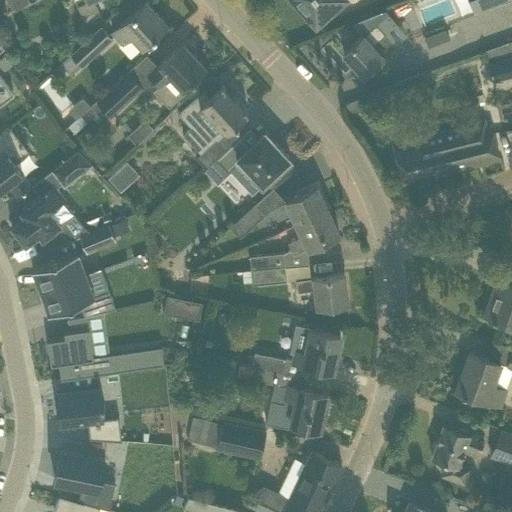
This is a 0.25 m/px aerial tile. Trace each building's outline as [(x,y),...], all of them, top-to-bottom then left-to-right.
[(75,0),(82,16),(98,9),(94,0),(75,0)] [(145,0),(112,31),(122,42),(120,45),(130,56),(141,46),(166,22),(145,0)] [(297,0),(316,21),(341,0),(297,0)] [(469,0),(473,11),(501,0),(469,0)] [(384,25),(403,42),(411,34),(392,17),(384,25)] [(363,73),(382,56),(371,44),(385,32),(375,22),(343,51),(363,73)] [(71,74),(110,37),(99,26),(61,63),(71,74)] [(187,90),(184,86),(191,79),(206,66),(183,41),(168,54),(159,63),(147,74),(157,86),(154,89),(169,106),(187,90)] [(422,70),(451,59),(445,43),(416,54),(417,56),(391,66),(396,79),(422,70)] [(511,52),(489,59),(494,80),(511,75),(511,52)] [(128,70),(96,100),(111,116),(143,86),(128,70)] [(0,101),(13,92),(0,75),(0,101)] [(225,147),(218,139),(225,132),(228,129),(227,129),(234,123),(238,123),(238,119),(245,113),(248,111),(244,107),(226,87),(222,83),(219,85),(220,86),(213,92),(213,91),(209,95),(203,87),(188,101),(178,110),(185,118),(191,124),(183,132),(200,151),(196,155),(205,165),(225,147)] [(82,95),(64,108),(77,126),(95,113),(82,95)] [(412,145),(394,149),(403,182),(500,156),(495,137),(491,124),(486,126),(484,116),(410,136),(412,145)] [(0,188),(22,171),(14,161),(29,149),(10,125),(0,132),(0,188)] [(262,183),(290,157),(271,136),(267,139),(261,132),(248,145),(240,136),(218,156),(227,167),(238,157),(262,183)] [(78,149),(53,169),(64,183),(89,164),(78,149)] [(120,165),(108,176),(120,190),(132,179),(120,165)] [(24,213),(11,223),(25,242),(39,231),(42,236),(44,235),(51,245),(72,237),(61,222),(50,208),(65,197),(54,182),(20,208),(24,213)] [(290,211),(296,223),(327,208),(316,185),(271,206),(276,218),(290,211)] [(240,235),(265,213),(255,202),(230,225),(240,235)] [(338,232),(327,208),(296,223),(301,235),(287,242),(290,248),(284,251),(250,254),(251,269),(285,265),(309,263),(307,246),(338,232)] [(123,217),(111,222),(115,233),(128,228),(123,217)] [(89,230),(79,234),(85,249),(114,237),(108,222),(89,230)] [(77,249),(32,266),(41,288),(86,272),(77,249)] [(163,252),(162,283),(188,284),(189,253),(163,252)] [(286,280),(285,265),(251,269),(252,280),(253,283),(286,280)] [(251,269),(242,269),(243,280),(252,280),(251,269)] [(317,305),(347,301),(345,281),(342,281),(341,273),(343,273),(343,271),(313,275),(314,276),(296,279),(298,291),(315,288),(317,305)] [(86,272),(41,288),(49,311),(94,294),(86,272)] [(511,282),(496,277),(483,313),(492,316),(492,317),(496,319),(496,317),(511,323),(511,282)] [(167,293),(163,311),(198,318),(202,300),(167,293)] [(84,317),(41,321),(42,336),(57,335),(56,328),(85,325),(84,317)] [(297,324),(292,348),(296,349),(293,360),(313,364),(332,368),(340,333),(320,329),(315,328),(301,325),(297,324)] [(65,335),(47,338),(51,363),(57,362),(58,362),(59,368),(61,378),(101,372),(164,363),(162,344),(93,354),(89,326),(64,330),(65,335)] [(283,369),(285,357),(242,347),(240,360),(283,369)] [(501,362),(469,350),(463,367),(465,368),(458,387),(456,386),(456,387),(462,390),(461,391),(466,392),(466,391),(485,398),(501,404),(507,389),(492,384),(501,362)] [(283,369),(240,360),(237,373),(280,383),(283,369)] [(128,420),(156,419),(155,377),(127,378),(128,420)] [(327,392),(288,383),(285,395),(294,397),(289,420),(320,427),(327,392)] [(99,386),(56,390),(60,422),(87,419),(89,437),(122,439),(119,414),(102,416),(99,387),(99,386)] [(267,429),(223,419),(217,448),(260,458),(267,429)] [(443,423),(437,439),(434,440),(432,447),(433,450),(431,454),(447,459),(441,473),(465,482),(472,466),(459,462),(465,446),(479,452),(484,440),(468,435),(467,432),(443,423)] [(511,463),(511,431),(500,427),(489,455),(511,463)] [(61,447),(54,477),(82,483),(79,496),(79,499),(110,508),(115,481),(101,478),(105,456),(61,447)] [(317,511),(341,462),(323,453),(311,448),(299,473),(294,484),(283,479),(278,490),(267,485),(264,483),(256,490),(247,507),(249,508),(256,511),(317,511)] [(59,493),(54,508),(58,510),(57,511),(96,511),(99,505),(59,493)] [(441,511),(442,511),(404,496),(398,511),(396,511),(395,511),(394,511),(441,511)]
